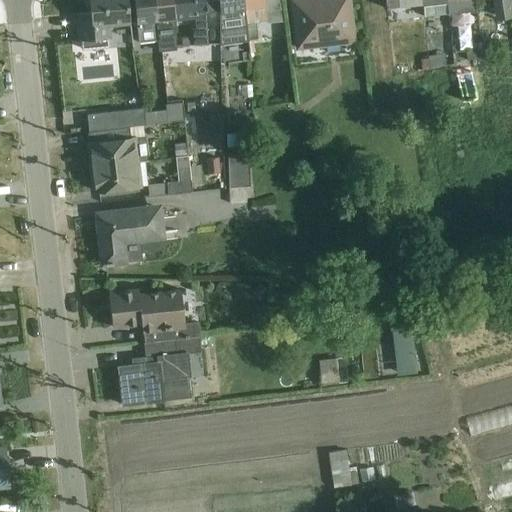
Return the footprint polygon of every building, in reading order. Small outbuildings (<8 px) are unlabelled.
[(111,26),(130,24),(128,0),(86,0),(86,7),(90,9),(90,12),(85,13),(87,40),(112,38),(111,26)] [(155,10),(154,0),(134,0),(139,42),(157,40),(155,10)] [(176,45),(174,18),(173,0),(154,0),(155,10),(162,9),(163,43),(171,43),(171,46),(176,47),(176,45)] [(196,16),(194,0),(173,0),(174,18),(196,16)] [(206,13),(217,12),(216,0),(194,0),(196,16),(197,29),(193,30),(194,37),(194,45),(208,45),(206,13)] [(249,41),(243,0),(216,0),(217,12),(219,44),(249,41)] [(257,23),(267,22),(263,0),(243,0),(249,41),(249,42),(260,41),(257,23)] [(340,45),(354,44),(348,0),(292,0),(298,50),(326,47),(327,52),(340,51),(340,45)] [(422,6),(421,0),(385,0),(387,9),(422,6)] [(424,17),(448,14),(446,0),(421,0),(422,6),(424,17)] [(473,0),(446,0),(448,14),(475,11),(473,0)] [(511,18),(508,0),(493,0),(496,20),(511,18)] [(182,38),(183,45),(194,45),(194,37),(182,38)] [(183,45),(176,45),(176,47),(176,58),(209,57),(209,70),(220,69),(219,44),(208,45),(194,45),(183,45)] [(447,66),(445,54),(428,57),(429,58),(421,60),(422,70),(447,66)] [(212,100),(184,102),(185,110),(213,108),(212,100)] [(183,102),(167,103),(167,122),(184,120),(183,102)] [(87,115),(89,131),(143,125),(147,124),(145,108),(87,115)] [(89,131),(93,168),(145,161),(149,161),(143,125),(89,131)] [(325,140),(293,143),(294,161),(327,158),(325,140)] [(251,155),(228,155),(229,189),(252,188),(251,155)] [(189,157),(176,158),(179,182),(148,185),(149,197),(192,193),(189,157)] [(96,191),(147,185),(145,161),(93,168),(96,191)] [(192,166),(194,187),(202,186),(201,165),(192,166)] [(226,201),(225,189),(203,191),(204,203),(226,201)] [(166,241),(162,207),(99,216),(104,263),(106,263),(106,265),(143,261),(142,253),(164,250),(163,241),(166,241)] [(146,344),(201,338),(199,322),(186,323),(182,290),(140,293),(140,291),(109,294),(113,327),(142,324),(146,344)] [(397,295),(378,294),(377,303),(397,304),(397,295)] [(391,325),(393,373),(414,372),(412,324),(391,325)] [(123,405),(192,397),(190,377),(192,377),(190,354),(202,352),(201,338),(146,344),(143,344),(146,364),(120,367),(123,405)] [(346,359),(319,361),(322,386),(349,384),(346,359)] [(0,486),(8,486),(4,447),(0,447),(0,486)] [(329,453),(334,489),(359,485),(357,472),(350,473),(347,450),(329,453)]
